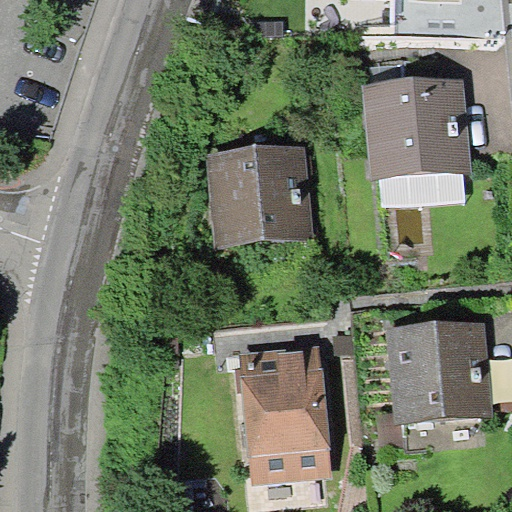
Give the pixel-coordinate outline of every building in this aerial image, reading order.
[(461,8),(461,0),(321,0),(321,3),(461,8)] [(375,187),(458,179),(450,92),(367,100),(375,187)] [(300,245),(292,159),(210,166),(218,253),(300,245)] [(432,426),(481,422),(472,336),(390,343),(400,459),(434,456),(432,426)] [(321,475),(310,366),(241,373),(250,476),(277,473),(278,479),(321,475)]
